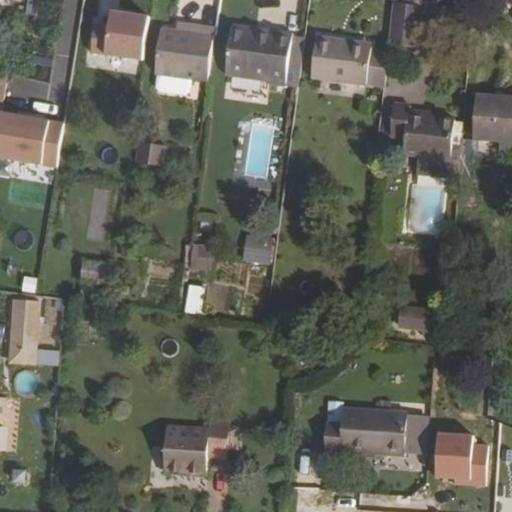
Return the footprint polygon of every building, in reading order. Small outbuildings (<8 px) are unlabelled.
[(390,0),(386,49),(413,52),(418,0),(390,0)] [(142,73),(145,14),(92,11),(88,70),(142,73)] [(180,27),(201,31),(202,27),(217,30),(217,25),(181,20),(180,27)] [(164,25),(157,70),(209,78),(217,30),(202,27),(201,31),(164,25)] [(233,28),(227,78),(282,85),(288,38),(233,28)] [(315,36),(309,82),(338,86),(343,49),(344,39),(315,36)] [(301,39),(288,38),(282,85),(295,88),(295,79),(301,39)] [(344,39),(343,49),(366,51),(367,42),(344,39)] [(343,49),(338,86),(380,91),(386,54),(366,51),(343,49)] [(191,88),(194,76),(159,70),(157,83),(161,88),(187,92),(191,88)] [(511,96),(474,94),(471,139),(511,142),(511,96)] [(399,142),(398,154),(444,159),(447,136),(449,119),(406,116),(407,106),(387,104),(384,140),(399,142)] [(444,159),(443,169),(455,171),(458,137),(447,136),(444,159)] [(146,139),(143,159),(168,163),(172,143),(146,139)] [(241,261),(270,263),(271,236),(242,234),(241,261)] [(189,270),(207,271),(208,247),(190,246),(189,270)] [(81,259),(76,281),(96,286),(101,264),(81,259)] [(185,285),(181,312),(199,314),(202,287),(185,285)] [(3,364),(57,366),(58,350),(36,349),(38,300),(6,299),(3,364)] [(427,335),(431,311),(397,306),(393,330),(427,335)] [(318,420),(317,450),(401,455),(403,410),(337,405),(335,422),(318,420)] [(161,423),(158,472),(203,475),(204,458),(206,447),(223,448),(224,420),(206,418),(205,426),(161,423)] [(429,434),(426,482),(482,485),(485,437),(429,434)] [(206,447),(204,458),(222,460),(223,448),(206,447)]
